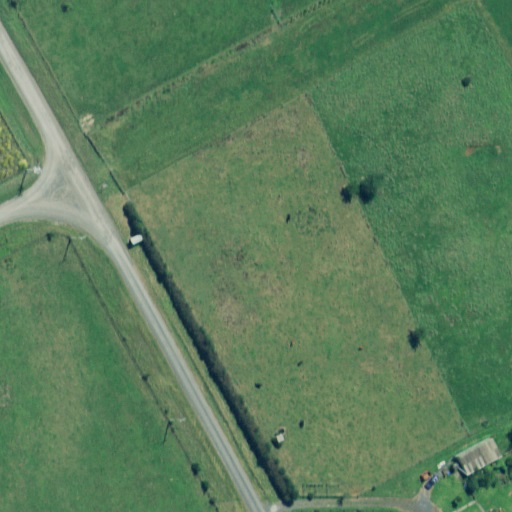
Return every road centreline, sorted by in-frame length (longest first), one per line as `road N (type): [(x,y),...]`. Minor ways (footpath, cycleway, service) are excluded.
road 1 (unclassified): [(72,176),(255,511)]
road 2 (unclassified): [(0,43),(72,176)]
